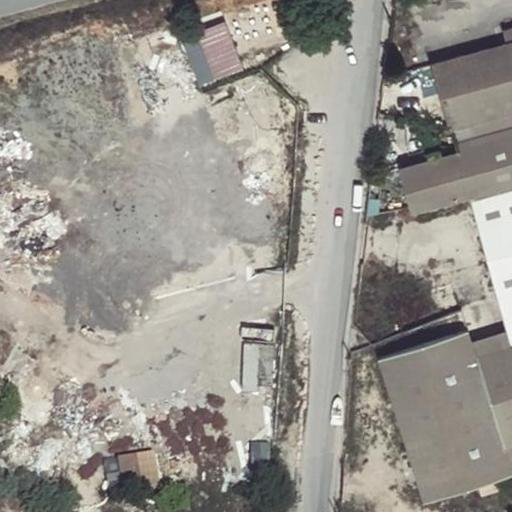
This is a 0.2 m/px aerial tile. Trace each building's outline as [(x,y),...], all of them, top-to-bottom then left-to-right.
[(183,45),(134,64),(148,98),(243,61),(226,16),(179,35),(183,45)] [(511,25),(502,29),(506,42),(511,40),(511,25)] [(468,196),(511,183),(511,40),(506,42),(433,62),(440,84),(450,124),(457,151),(399,166),(411,211),(468,196)] [(440,84),(433,62),(408,69),(413,91),(440,84)] [(511,183),(468,196),(506,328),(511,343),(511,342),(511,183)] [(506,328),(471,338),(476,354),(511,343),(506,328)] [(511,342),(511,343),(476,354),(471,338),(468,329),(379,357),(424,500),(511,473),(511,342)] [(118,454),(120,484),(184,480),(182,450),(118,454)]
